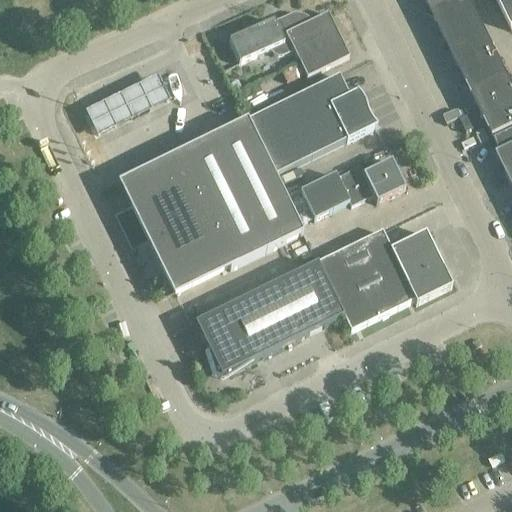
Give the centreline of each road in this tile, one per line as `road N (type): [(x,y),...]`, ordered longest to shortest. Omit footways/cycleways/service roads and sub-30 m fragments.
road 1 (unclassified): [(222,0),(54,78),(40,95),(41,115),(185,418),(207,433),(232,431),(508,294)]
road 2 (unclassified): [(365,0),(508,294)]
road 3 (unclassified): [(265,511),(511,390)]
road 4 (unclassified): [(150,511),(64,441),(0,410)]
road 5 (unclassified): [(0,412),(62,458),(101,511)]
